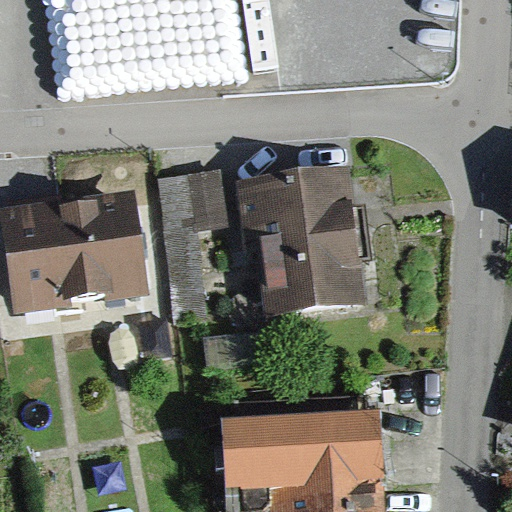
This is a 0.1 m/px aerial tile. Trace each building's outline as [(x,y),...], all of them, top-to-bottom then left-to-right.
[(94,0),(98,101),(238,96),(234,0),(94,0)] [(434,25),(463,26),(463,0),(329,0),(328,74),(433,76),(434,25)] [(214,175),(160,180),(165,236),(219,231),(214,175)] [(344,176),(243,189),(261,323),(362,310),(344,176)] [(0,217),(0,229),(8,323),(142,311),(133,206),(0,217)] [(378,511),(368,398),(205,413),(213,501),(272,496),(273,511),(378,511)]
